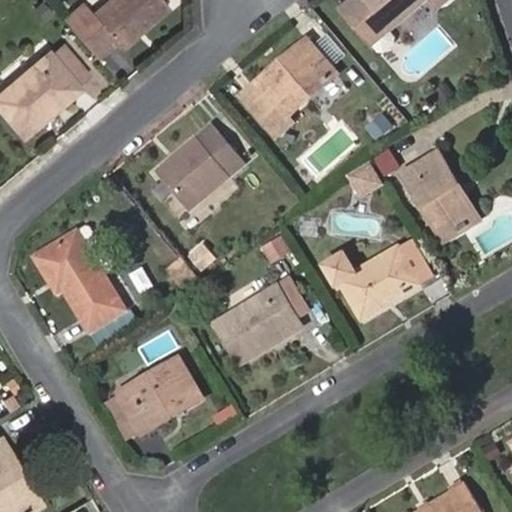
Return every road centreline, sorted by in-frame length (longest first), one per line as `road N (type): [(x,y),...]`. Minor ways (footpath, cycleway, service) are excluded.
road 1 (residential): [(128,501),(511,281)]
road 2 (residential): [(266,0),(0,233)]
road 3 (residential): [(128,501),(0,290)]
road 4 (residential): [(322,511),(511,403)]
